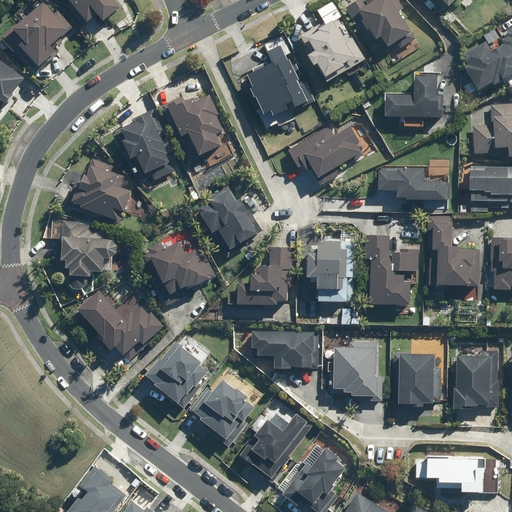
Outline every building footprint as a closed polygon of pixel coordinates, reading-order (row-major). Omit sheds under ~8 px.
[(49,0),(46,0),(16,32),(44,58),(75,25),(49,0)] [(84,0),(95,14),(114,0),(84,0)] [(402,8),(397,0),(357,0),(344,8),(356,27),(361,23),(365,29),(367,27),(373,38),(374,37),(382,49),(395,40),(399,47),(415,38),(397,11),(402,8)] [(327,88),(363,65),(337,24),(301,46),(327,88)] [(482,92),(511,73),(511,27),(461,59),(482,92)] [(258,60),(279,101),(309,86),(288,45),(258,60)] [(0,108),(27,74),(0,52),(0,108)] [(388,88),(388,122),(444,121),(443,87),(388,88)] [(212,88),(171,107),(195,158),(236,140),(212,88)] [(491,123),(471,125),(473,153),(507,151),(507,156),(511,155),(511,102),(490,104),(491,123)] [(163,115),(121,132),(140,180),(183,163),(163,115)] [(333,135),(327,126),(287,149),(297,167),(302,164),(306,170),(309,168),(319,185),(341,172),(336,165),(359,151),(354,143),(357,141),(348,126),(333,135)] [(78,160),(66,198),(128,218),(140,180),(78,160)] [(385,167),(384,199),(447,200),(448,168),(385,167)] [(511,170),(474,171),(474,204),(511,204),(511,170)] [(207,200),(195,208),(210,232),(211,231),(226,256),(247,244),(244,239),(253,232),(255,234),(261,230),(248,209),(245,211),(237,198),(235,199),(227,185),(207,197),(208,199),(207,200)] [(111,231),(62,227),(58,272),(102,275),(103,261),(109,261),(111,231)] [(317,295),(358,296),(360,234),(319,233),(317,295)] [(157,251),(173,292),(216,276),(200,235),(157,251)] [(368,238),(369,304),(412,303),(410,237),(368,238)] [(511,238),(494,238),(493,286),(511,286),(511,238)] [(289,306),(292,244),(258,243),(256,279),(230,279),(230,303),(255,303),(255,304),(289,306)] [(427,245),(427,287),(478,287),(478,245),(427,245)] [(107,276),(80,307),(132,352),(158,321),(107,276)] [(315,334),(251,331),(249,367),(312,371),(315,334)] [(212,376),(174,348),(148,382),(186,410),(212,376)] [(381,351),(336,349),(334,391),(380,393),(381,351)] [(441,356),(392,355),(392,406),(441,406),(441,356)] [(499,356),(455,355),(454,404),(498,405),(499,356)] [(259,405),(223,380),(194,421),(230,446),(259,405)] [(270,483),(302,435),(272,415),(240,462),(270,483)] [(291,511),(318,511),(339,470),(308,454),(282,507),(291,511)] [(485,462),(424,465),(425,491),(486,488),(485,462)] [(66,511),(113,511),(125,498),(96,475),(66,511)] [(393,511),(395,509),(353,493),(345,511),(393,511)] [(151,511),(146,507),(144,510),(132,501),(123,511),(151,511)]
